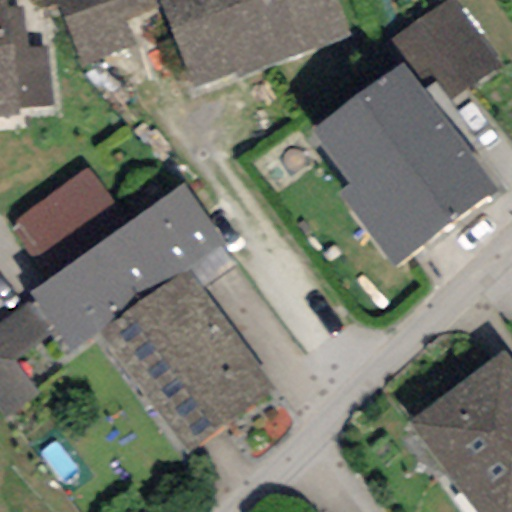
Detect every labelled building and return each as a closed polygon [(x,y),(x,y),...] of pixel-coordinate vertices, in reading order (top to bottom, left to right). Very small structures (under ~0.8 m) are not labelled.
[(4,0),(0,0),(0,118),(17,117),(17,109),(53,105),(47,46),(27,49),(23,7),(6,8),(4,0)] [(57,3),(82,66),(134,45),(124,20),(156,8),(153,0),(40,0),(44,8),(57,3)] [(348,36),(334,0),(158,0),(192,88),(235,71),(238,78),(348,36)] [(453,0),(447,0),(392,40),(427,87),(436,80),(451,101),(501,65),(453,0)] [(496,190),(400,63),(309,132),(349,185),(338,193),(394,267),(496,190)] [(87,168),(10,225),(46,280),(127,224),(87,168)] [(224,246),(183,186),(127,224),(46,280),(25,294),(30,302),(52,333),(67,354),(99,332),(188,271),(224,246)] [(188,453),(275,389),(188,271),(99,332),(188,453)] [(52,333),(30,302),(0,323),(0,412),(3,417),(38,393),(14,360),(52,333)] [(511,511),(511,364),(501,351),(406,423),(475,511),(511,511)]
